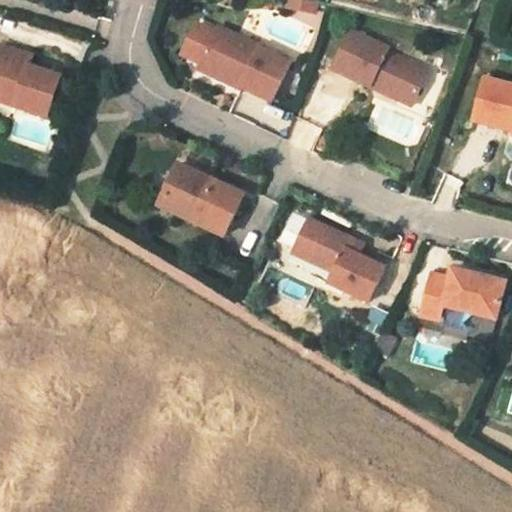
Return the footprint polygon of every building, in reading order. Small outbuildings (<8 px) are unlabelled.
[(312,0),(285,0),(283,16),(317,23),(321,2),(312,0)] [(210,94),(241,107),(258,67),(227,55),(227,53),(184,34),(165,77),(209,96),(210,94)] [(356,52),(321,35),(303,74),(338,90),(340,86),(351,91),(349,95),(365,102),(370,91),(383,97),(394,74),(354,55),(356,52)] [(23,51),(0,43),(0,91),(8,94),(5,102),(38,112),(51,72),(20,62),(23,51)] [(511,98),(455,82),(441,128),(511,148),(511,98)] [(370,91),(365,102),(379,108),(383,97),(370,91)] [(167,198),(173,202),(179,215),(227,238),(246,199),(181,168),(167,198)] [(173,202),(167,198),(137,223),(179,215),(173,202)] [(369,302),(382,273),(364,264),(362,258),(343,250),(347,239),(306,220),(291,254),(317,266),(312,276),(369,302)] [(455,282),(438,278),(427,321),(446,325),(449,310),(501,322),(511,284),(458,272),(455,282)]
